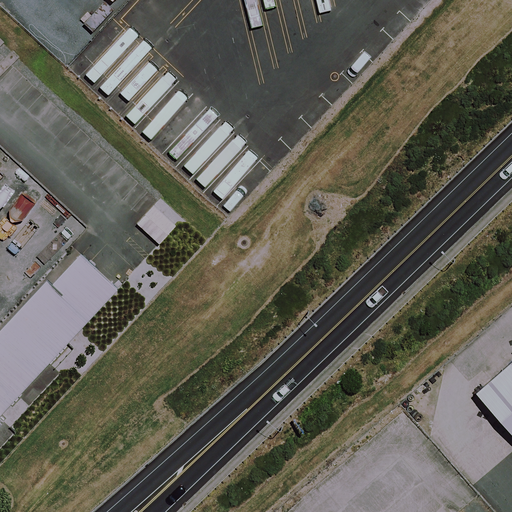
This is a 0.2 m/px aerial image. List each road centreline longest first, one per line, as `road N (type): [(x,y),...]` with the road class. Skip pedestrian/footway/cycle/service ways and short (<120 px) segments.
road 1 (primary): [(194,458),(511,156)]
road 2 (unknown): [(0,94),(130,230)]
